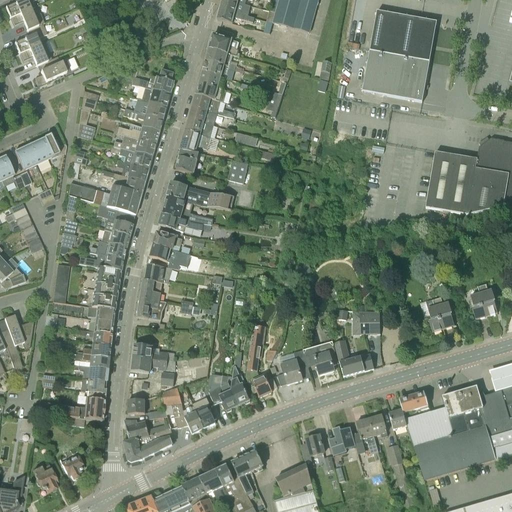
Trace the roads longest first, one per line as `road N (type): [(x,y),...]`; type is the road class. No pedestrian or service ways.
road 1 (residential): [(109,499),(133,271),(196,46)]
road 2 (tertiary): [(109,499),(300,409),(511,345)]
road 3 (residential): [(68,147),(75,83),(165,42),(196,46)]
road 4 (residential): [(477,0),(462,99),(469,108),(511,116)]
